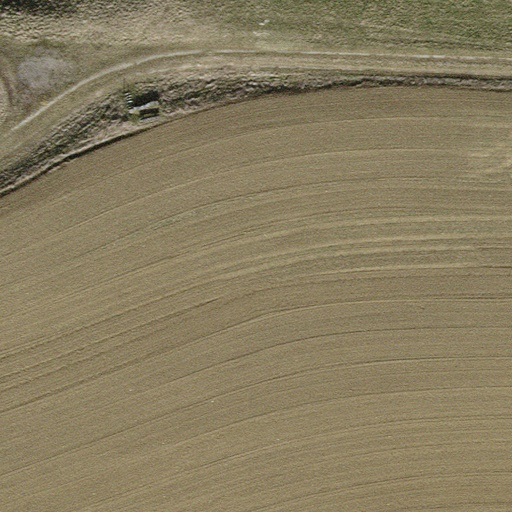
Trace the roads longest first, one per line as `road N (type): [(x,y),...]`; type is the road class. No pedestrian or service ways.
road 1 (track): [(511,68),(176,53),(0,144)]
road 2 (track): [(0,46),(176,53)]
